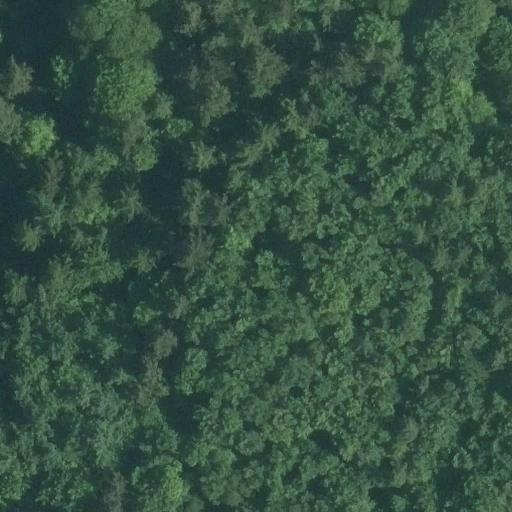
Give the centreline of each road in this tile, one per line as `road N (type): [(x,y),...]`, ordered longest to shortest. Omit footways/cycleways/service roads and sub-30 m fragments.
road 1 (track): [(136,0),(0,228)]
road 2 (track): [(511,87),(380,0)]
